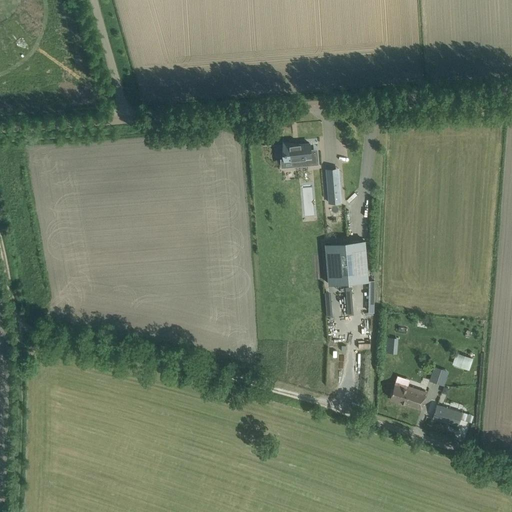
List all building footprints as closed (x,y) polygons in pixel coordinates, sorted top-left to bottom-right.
[(294,143),(283,144),(284,156),(285,160),(293,159),(294,164),(316,162),(315,151),(310,151),(310,149),(310,143),(294,144),(294,143)] [(329,202),(341,202),(339,178),(327,179),(329,202)] [(365,240),(325,244),(328,284),(368,280),(365,240)] [(351,285),(345,286),(347,314),(353,313),(351,285)] [(330,290),(324,291),(326,315),(332,314),(330,290)] [(398,337),(387,336),(386,352),(397,353),(398,337)] [(473,357),(456,352),(452,363),(469,369),(473,357)] [(435,364),(429,380),(444,385),(449,369),(435,364)] [(407,389),(394,385),(390,398),(421,408),(426,392),(408,386),(407,389)] [(450,387),(444,385),(441,392),(448,394),(450,387)] [(458,425),(462,413),(433,404),(427,425),(434,427),(436,419),(458,425)]
